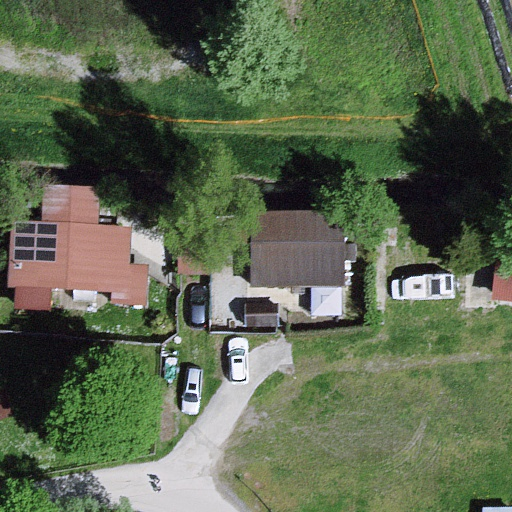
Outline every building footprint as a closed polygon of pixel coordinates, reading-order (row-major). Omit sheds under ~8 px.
[(101,231),(103,202),(62,200),(61,228),(12,226),(9,293),(20,294),(19,314),(53,315),(53,296),(114,299),(113,311),(151,312),(152,273),(132,272),(134,233),(101,231)] [(346,291),(345,215),(254,216),(255,292),(346,291)] [(460,307),(460,219),(391,219),(391,308),(460,307)] [(511,232),(501,232),(496,308),(511,309),(511,232)] [(244,285),(220,285),(219,325),(243,326),(244,285)] [(279,301),(249,301),(248,327),(278,328),(279,301)]
